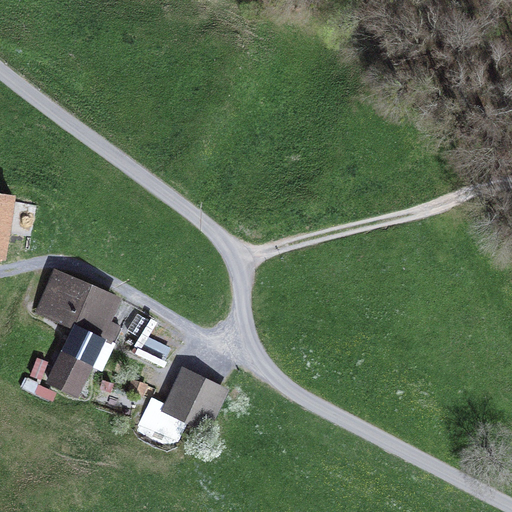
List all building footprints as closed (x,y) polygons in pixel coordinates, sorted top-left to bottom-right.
[(0,258),(4,259),(13,201),(0,199),(0,258)] [(91,366),(103,341),(96,337),(104,321),(114,300),(56,272),(37,312),(74,330),(49,381),(77,395),(91,366)] [(91,366),(97,369),(111,341),(108,340),(115,326),(104,321),(96,337),(103,341),(91,366)] [(184,373),(167,409),(184,417),(201,381),(184,373)] [(188,419),(206,428),(224,392),(201,381),(184,417),(188,419)] [(154,403),(139,433),(173,449),(188,419),(184,417),(167,409),(154,403)]
